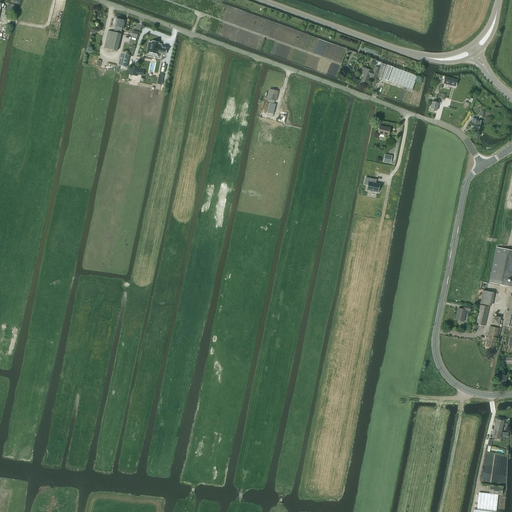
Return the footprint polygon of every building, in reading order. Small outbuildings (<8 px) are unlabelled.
[(118,33),(119,29),(119,28),(121,20),(116,19),(114,27),(115,28),(114,32),(108,31),(104,49),(117,52),(121,34),(118,33)] [(149,43),(146,54),(153,56),(154,53),(159,55),(159,53),(165,55),(167,48),(161,47),(161,46),(159,45),(159,43),(152,42),(151,44),(149,43)] [(126,67),(129,56),(121,54),(118,65),(126,67)] [(422,78),(375,61),(373,67),(374,68),(373,72),(362,68),(359,74),(364,75),(361,81),(367,83),(369,78),(375,80),(376,77),(412,90),(415,81),(421,83),(422,78)] [(443,84),(456,87),(457,80),(445,77),(443,84)] [(269,89),(267,99),(276,101),(278,92),(269,89)] [(436,111),(439,101),(436,100),(436,103),(432,102),(430,109),(436,111)] [(479,131),(480,125),(479,125),(480,122),(472,120),(470,128),(479,131)] [(388,135),(390,128),(380,125),(378,133),(388,135)] [(385,154),(383,162),(390,164),(392,156),(385,154)] [(365,177),(364,184),(367,185),(366,190),(367,190),(378,192),(378,193),(380,184),(376,184),(373,183),(374,179),(365,177)] [(511,287),(511,250),(496,247),(489,283),(511,287)] [(491,307),(494,293),(483,291),(480,304),(491,307)] [(484,327),(489,307),(480,305),(476,325),(484,327)] [(470,311),(471,307),(464,306),(463,310),(458,309),(456,320),(463,322),(466,311),(470,311)] [(499,326),(500,318),(492,316),(490,325),(499,326)] [(494,348),(499,328),(490,327),(488,337),(486,337),(486,339),(487,339),(486,347),(494,348)] [(504,385),(507,376),(500,374),(497,383),(504,385)] [(497,419),(493,437),(499,439),(503,421),(497,419)] [(502,495),(503,487),(490,486),(490,494),(498,495),(502,495)] [(496,511),(498,495),(490,494),(479,493),(477,510),(473,510),(473,511),(496,511)]
